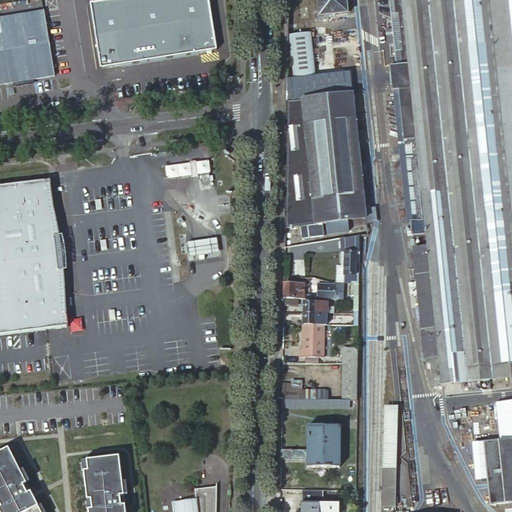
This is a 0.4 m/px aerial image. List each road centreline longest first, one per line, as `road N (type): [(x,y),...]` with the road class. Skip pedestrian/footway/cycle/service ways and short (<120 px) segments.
road 1 (secondary): [(257,511),(258,108)]
road 2 (residential): [(0,142),(258,108)]
road 3 (unknown): [(0,100),(207,71)]
